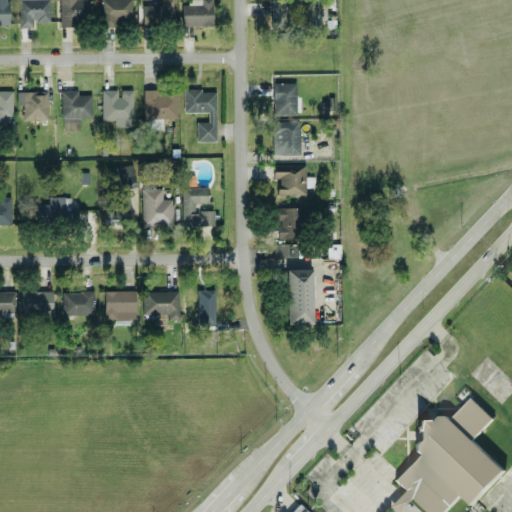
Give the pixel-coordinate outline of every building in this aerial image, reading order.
[(7,0),(0,0),(0,23),(8,23),(7,0)] [(18,0),(19,25),(32,25),(32,20),(50,20),(49,0),(18,0)] [(90,18),(89,0),(59,0),(60,25),(77,24),(77,18),(90,18)] [(131,0),(100,0),(100,22),(114,22),(115,18),(132,18),(131,0)] [(161,0),(161,3),(142,4),(142,23),(173,22),(172,0),(161,0)] [(212,24),(212,0),(190,0),(191,3),(182,3),(181,23),(212,24)] [(296,81),(273,81),(272,113),(296,113),(296,81)] [(101,119),(113,118),(113,125),(132,125),(132,88),(101,89),(101,119)] [(215,140),(215,88),(184,89),(184,111),(207,110),(207,120),(196,120),(196,140),(215,140)] [(0,128),(0,122),(11,123),(12,89),(0,89),(0,128)] [(47,89),(17,90),(17,105),(22,104),(23,118),(47,118),(47,89)] [(91,93),(78,93),(77,89),(61,89),(62,128),(80,128),(79,116),(91,116),(91,93)] [(177,116),(177,89),(143,89),(143,117),(177,116)] [(299,119),(272,119),(272,153),(300,152),(299,119)] [(121,183),(136,178),(130,162),(116,167),(121,183)] [(272,163),(273,178),(277,178),(278,193),(305,192),(305,185),(314,185),(313,175),(305,175),(305,163),(272,163)] [(182,225),(213,224),(213,209),(194,210),(194,201),(208,201),(208,185),(181,186),(182,225)] [(141,186),(141,225),(173,224),(172,198),(162,198),(162,186),(141,186)] [(100,221),(130,220),(129,188),(99,189),(100,221)] [(48,195),(48,202),(35,202),(36,219),(71,218),(70,195),(48,195)] [(10,197),(0,197),(0,222),(11,222),(10,197)] [(303,205),(276,206),(277,237),(304,236),(303,205)] [(311,267),(285,268),(287,323),(313,322),(311,267)] [(0,310),(15,310),(14,289),(0,289),(0,310)] [(52,289),(21,290),(21,312),(52,311),(52,289)] [(94,290),(62,289),(61,313),(94,313),(94,290)] [(103,317),(115,317),(115,322),(133,322),(134,289),(104,289),(103,317)] [(179,317),(178,289),(142,290),(142,313),(167,312),(167,318),(179,317)] [(182,291),(183,314),(205,313),(205,318),(220,318),(219,290),(182,291)] [(451,417),(471,396),(494,417),(473,439),(504,468),(471,502),(460,492),(441,511),(429,511),(413,497),(403,488),(394,479),(418,453),(414,449),(414,443),(419,438),(418,419),(436,419),(441,414),(448,413),(451,417)] [(394,511),(387,505),(403,488),(413,497),(398,511),(394,511)] [(288,511),(298,502),(308,511),(288,511)]
